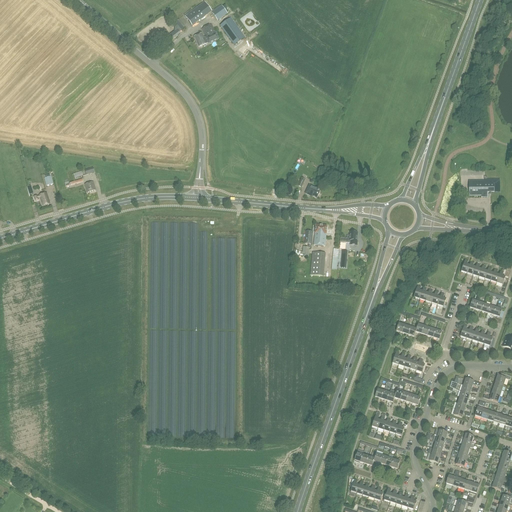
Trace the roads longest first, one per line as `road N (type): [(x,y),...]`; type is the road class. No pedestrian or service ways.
road 1 (primary): [(297,511),(373,295)]
road 2 (tertiary): [(200,169),(199,121),(183,93),(74,0)]
road 3 (secondary): [(0,238),(123,201),(194,197)]
road 4 (primary): [(434,127),(479,0)]
road 5 (secondary): [(201,198),(325,209)]
